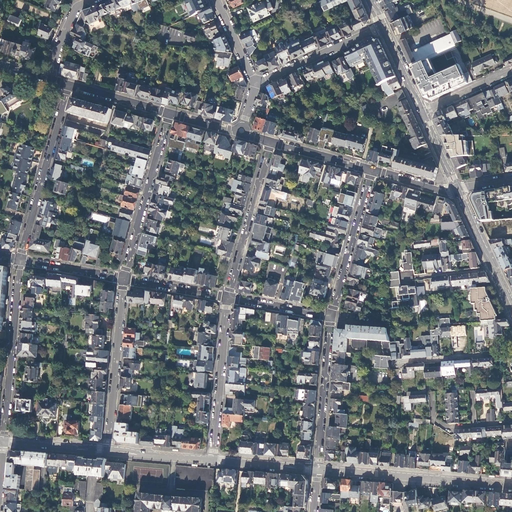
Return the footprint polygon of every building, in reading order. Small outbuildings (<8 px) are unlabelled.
[(60,6),(63,0),(62,0),(49,0),(46,8),(56,12),(59,5),(60,6)] [(106,4),(110,13),(122,8),(118,0),(112,0),(113,1),(106,4)] [(135,0),(118,0),(122,8),(123,9),(124,9),(131,6),(131,5),(132,5),(137,3),(135,0)] [(188,0),(185,1),(189,10),(190,10),(193,16),(199,13),(207,9),(202,0),(188,0)] [(248,8),(254,21),(271,14),(269,10),(266,4),(265,0),(248,8)] [(303,8),(314,3),(313,0),(308,0),(301,4),(303,8)] [(322,0),(315,3),(315,5),(319,14),(331,8),(334,7),(348,0),(322,0)] [(361,0),(349,0),(354,10),(364,5),(361,0)] [(398,0),(380,0),(382,5),(386,11),(396,7),(395,5),(397,4),(396,1),(398,0)] [(102,17),(110,13),(106,4),(98,8),(97,10),(101,17),(102,17)] [(366,10),(364,5),(354,10),(356,14),(358,19),(368,15),(366,10)] [(98,8),(97,6),(89,10),(82,13),(77,24),(84,27),(86,23),(89,25),(100,20),(101,17),(97,10),(98,8)] [(400,8),(399,6),(396,7),(386,11),(388,17),(390,22),(399,18),(395,9),(400,8)] [(213,10),(211,7),(207,9),(199,13),(204,24),(214,19),(211,13),(214,12),(213,10)] [(369,16),(368,15),(358,19),(353,22),(354,23),(357,30),(361,28),(367,25),(370,19),(369,16)] [(394,30),(397,36),(414,28),(409,15),(403,18),(403,17),(391,23),(394,30)] [(19,27),(23,20),(11,16),(9,23),(19,27)] [(357,30),(354,23),(350,25),(348,20),(343,22),(339,24),(344,36),(347,34),(349,33),(348,32),(352,30),(352,32),(357,30)] [(215,41),(221,38),(218,30),(218,29),(217,27),(216,27),(214,22),(204,27),(207,31),(206,32),(208,35),(210,39),(214,37),(215,41)] [(49,40),(54,28),(43,24),(42,27),(40,26),(39,28),(41,29),(38,36),(42,37),(49,40)] [(81,40),(85,30),(84,28),(77,25),(75,30),(74,30),(72,35),(81,40)] [(338,27),(327,31),(332,41),(335,39),(337,39),(336,36),(341,34),(338,27)] [(254,29),(248,32),(241,35),(245,43),(250,56),(256,48),(253,45),(254,43),(253,40),(258,36),(254,29)] [(188,33),(186,33),(185,39),(188,39),(187,43),(191,43),(192,41),(195,42),(197,36),(196,36),(195,30),(188,33)] [(323,45),(325,44),(324,42),(327,41),(328,41),(325,32),(324,30),(320,32),(321,34),(315,37),(320,47),(323,45)] [(462,41),(457,31),(450,34),(451,35),(455,44),(462,41)] [(428,60),(457,47),(455,44),(451,35),(412,53),(406,40),(400,42),(407,58),(412,69),(415,67),(415,66),(424,62),(428,60)] [(228,44),(225,36),(221,38),(215,41),(213,41),(213,42),(215,48),(220,48),(224,47),(225,49),(231,49),(228,44)] [(314,49),(320,47),(315,37),(315,36),(306,40),(305,38),(303,39),(302,38),(300,39),(306,53),(314,49)] [(51,47),(52,41),(49,40),(42,37),(40,42),(51,47)] [(133,42),(139,45),(141,42),(141,40),(135,37),(133,42)] [(300,56),(306,53),(300,39),(299,38),(294,41),(295,42),(292,43),(288,45),(292,53),(295,58),(300,56)] [(368,64),(378,86),(382,84),(397,77),(391,66),(384,50),(380,41),(374,38),(367,42),(357,46),(358,48),(358,49),(356,50),(356,49),(347,53),(348,54),(345,55),(351,68),(364,62),(363,60),(365,59),(368,64)] [(94,46),(87,43),(78,39),(73,50),(89,57),(89,56),(94,58),(98,48),(94,46)] [(8,54),(12,42),(2,40),(0,45),(1,46),(0,49),(3,51),(2,52),(8,54)] [(24,46),(12,42),(8,54),(14,56),(14,54),(17,55),(16,56),(21,57),(21,56),(24,46)] [(288,44),(287,42),(287,43),(284,44),(283,43),(282,42),(281,43),(280,44),(281,45),(276,48),(279,54),(281,59),(285,57),(285,56),(287,55),(292,53),(288,45),(288,44)] [(29,46),(24,44),(24,46),(21,56),(28,58),(27,60),(34,61),(37,49),(29,47),(29,46)] [(216,51),(214,60),(219,61),(217,68),(223,70),(223,69),(228,70),(232,53),(230,53),(216,51)] [(277,66),(283,63),(281,59),(279,54),(270,58),(268,53),(264,55),(265,58),(270,67),(271,69),(277,66)] [(491,55),(482,60),(486,69),(498,63),(496,59),(493,60),(491,55)] [(511,63),(511,56),(503,61),(506,67),(511,63)] [(265,69),(270,67),(265,58),(257,62),(257,63),(256,64),(257,66),(258,65),(260,70),(265,68),(265,69)] [(333,62),(339,75),(349,70),(343,58),(333,62)] [(415,67),(412,69),(424,96),(427,95),(429,99),(468,83),(459,64),(435,76),(428,60),(424,62),(415,66),(415,67)] [(486,69),(482,60),(472,64),(475,69),(472,70),(474,75),(486,69)] [(335,73),(329,61),(325,63),(323,65),(322,63),(313,67),(319,78),(320,80),(321,79),(326,77),(335,73)] [(66,66),(62,64),(59,75),(70,78),(83,81),(85,74),(81,73),(82,67),(67,63),(66,66)] [(313,67),(313,66),(308,69),(309,70),(305,72),(309,81),(314,79),(314,78),(316,77),(317,79),(319,78),(313,67)] [(241,71),(239,67),(234,70),(234,69),(232,69),(233,70),(229,72),(229,74),(232,81),(234,82),(244,77),(241,71)] [(129,73),(123,71),(120,69),(120,72),(118,78),(120,78),(117,91),(123,93),(126,83),(129,73)] [(306,87),(299,73),(293,76),(288,78),(295,92),(306,87)] [(7,79),(2,82),(5,87),(2,89),(7,96),(3,98),(10,108),(21,101),(17,95),(21,92),(13,80),(9,82),(7,79)] [(151,101),(154,89),(153,89),(152,86),(145,85),(146,82),(140,80),(138,86),(136,96),(141,98),(151,101)] [(285,83),(283,80),(282,81),(279,82),(285,93),(285,95),(292,92),(288,82),(285,83)] [(285,93),(279,82),(273,85),(267,87),(273,99),(285,93)] [(127,94),(136,96),(138,86),(126,83),(123,93),(127,94)] [(508,93),(504,84),(499,86),(495,88),(499,98),(500,97),(508,93)] [(246,88),(240,86),(239,90),(239,92),(237,91),(237,94),(238,94),(236,99),(242,101),(245,92),(246,88)] [(156,102),(169,106),(170,103),(173,91),(173,90),(163,87),(162,91),(155,90),(154,89),(151,101),(156,102)] [(499,98),(495,88),(490,90),(484,93),(487,99),(492,97),(493,100),(488,102),(489,104),(490,106),(491,109),(502,104),(500,97),(499,98)] [(402,89),(395,92),(398,100),(405,97),(402,89)] [(173,91),(170,103),(179,105),(183,92),(178,91),(178,92),(173,91)] [(201,106),(202,102),(198,101),(199,95),(193,94),(193,95),(191,94),(186,93),(183,104),(190,106),(189,106),(195,108),(194,113),(199,114),(201,106)] [(267,95),(260,93),(260,96),(258,102),(267,105),(269,99),(267,95)] [(487,99),(484,93),(480,95),(470,100),(474,109),(479,119),(485,117),(484,115),(487,113),(488,115),(493,112),(491,109),(490,106),(485,108),(484,106),(489,104),(488,102),(487,99)] [(73,99),(69,113),(108,124),(112,110),(105,108),(81,101),(73,99)] [(472,115),(470,111),(474,109),(470,100),(466,101),(456,106),(462,120),(472,115)] [(215,118),(216,113),(212,112),(214,107),(206,104),(205,107),(201,106),(199,114),(207,116),(215,118)] [(234,112),(218,107),(216,113),(215,118),(231,123),(234,112)] [(458,117),(453,107),(449,109),(443,112),(448,121),(458,117)] [(127,116),(128,114),(120,112),(116,111),(112,124),(124,127),(127,116)] [(266,121),(269,113),(266,112),(264,120),(257,118),(254,129),(263,132),(266,121)] [(454,136),(453,132),(448,121),(443,112),(437,114),(435,120),(441,133),(443,136),(454,136)] [(127,116),(124,127),(130,128),(138,130),(138,129),(139,127),(142,128),(145,118),(137,116),(133,115),(132,117),(127,116)] [(145,118),(142,128),(142,129),(152,131),(155,123),(150,121),(151,120),(147,119),(145,118)] [(106,131),(67,120),(65,126),(80,130),(101,136),(106,132),(106,131)] [(459,130),(466,127),(463,120),(456,123),(459,130)] [(271,122),(266,121),(263,132),(267,133),(275,135),(278,124),(272,123),(271,122)] [(417,123),(408,125),(414,139),(423,134),(421,129),(417,123)] [(176,128),(174,128),(173,131),(172,134),(188,138),(191,127),(177,124),(176,128)] [(73,140),(77,141),(80,130),(65,126),(62,137),(73,140)] [(281,128),(278,136),(290,139),(303,143),(305,136),(295,133),(296,128),(290,126),(289,130),(286,129),(285,131),(283,130),(284,129),(281,128)] [(454,136),(465,136),(475,136),(474,130),(471,130),(468,131),(466,127),(459,130),(460,132),(453,132),(454,136)] [(198,129),(193,128),(191,134),(195,134),(193,140),(202,142),(205,131),(198,129)] [(321,131),(311,128),(308,140),(318,143),(320,136),(321,131)] [(328,129),(328,131),(322,129),(321,131),(320,136),(321,137),(318,147),(321,148),(324,149),(326,142),(333,144),(336,132),(336,131),(328,129)] [(333,144),(347,148),(350,137),(342,134),(336,132),(333,144)] [(214,134),(212,133),(212,134),(209,133),(206,143),(216,146),(219,135),(214,134)] [(425,139),(423,134),(414,139),(411,140),(416,150),(422,147),(427,144),(425,139)] [(219,135),(216,146),(214,153),(219,155),(219,153),(223,154),(225,158),(231,159),(233,152),(234,148),(231,148),(230,145),(229,144),(228,144),(226,140),(224,139),(225,137),(219,135)] [(359,151),(363,138),(351,135),(350,137),(347,148),(359,151)] [(466,157),(475,155),(473,141),(465,141),(465,136),(454,136),(443,136),(449,151),(453,158),(466,157)] [(73,140),(62,137),(58,149),(69,152),(70,152),(71,152),(72,148),(71,147),(73,140)] [(150,155),(151,150),(141,147),(108,138),(107,141),(105,149),(138,158),(148,161),(150,155)] [(367,139),(363,138),(359,151),(363,152),(367,139)] [(107,141),(100,139),(98,147),(103,148),(105,149),(107,141)] [(241,141),(236,140),(234,148),(233,152),(245,156),(245,155),(248,143),(241,141)] [(253,145),(248,143),(245,155),(255,158),(258,146),(253,145)] [(35,149),(21,144),(19,152),(16,151),(15,157),(14,162),(14,163),(16,164),(14,170),(17,171),(28,174),(30,168),(29,168),(30,165),(31,165),(32,162),(33,157),(32,157),(33,154),(33,155),(35,149)] [(429,149),(427,144),(422,147),(421,149),(424,156),(431,152),(431,151),(429,149)] [(388,148),(384,146),(382,154),(381,154),(379,160),(391,163),(392,160),(397,161),(398,157),(399,151),(393,149),(392,152),(387,151),(388,148)] [(69,152),(58,149),(55,160),(61,161),(66,162),(67,158),(73,159),(74,153),(69,152)] [(371,151),(368,161),(372,162),(378,164),(379,160),(381,154),(377,152),(377,150),(376,150),(376,151),(374,150),(374,152),(371,151)] [(273,161),(269,174),(277,176),(278,170),(283,172),(283,171),(285,166),(284,165),(281,165),(280,164),(281,161),(283,153),(278,152),(275,153),(273,161)] [(398,157),(397,161),(395,169),(407,172),(424,177),(435,180),(439,168),(398,157)] [(466,157),(453,158),(457,167),(458,169),(469,164),(466,157)] [(148,163),(148,161),(138,158),(136,167),(146,170),(148,163)] [(312,161),(309,160),(308,162),(304,161),(304,162),(303,161),(301,166),(307,168),(305,175),(310,177),(314,162),(312,161)] [(185,165),(170,161),(167,172),(179,175),(181,167),(182,168),(182,169),(184,169),(185,165)] [(310,177),(315,178),(316,175),(321,177),(323,173),(321,172),(323,166),(319,165),(319,163),(317,163),(314,162),(310,177)] [(482,177),(488,176),(487,172),(491,171),(489,164),(477,166),(477,165),(474,165),(475,167),(470,167),(472,179),(482,177)] [(493,164),(489,164),(491,171),(487,172),(488,176),(495,175),(493,164)] [(136,167),(132,166),(130,175),(143,179),(145,173),(146,170),(136,167)] [(331,167),(330,166),(329,170),(326,169),(324,176),(326,177),(325,179),(323,179),(322,182),(331,185),(331,183),(336,168),(331,167)] [(63,171),(53,168),(50,179),(58,181),(60,182),(63,171)] [(340,169),(336,168),(331,183),(340,185),(341,181),(343,174),(340,173),(341,169),(340,169)] [(28,174),(17,171),(14,182),(16,182),(13,192),(21,195),(23,189),(25,189),(26,186),(24,186),(25,183),(28,174)] [(345,182),(354,185),(354,183),(360,185),(360,183),(362,178),(360,175),(348,171),(345,182)] [(277,176),(269,174),(268,179),(269,180),(268,183),(267,183),(266,187),(275,190),(277,185),(278,186),(280,184),(282,177),(277,176)] [(130,175),(128,175),(126,184),(131,186),(131,185),(141,188),(142,183),(143,179),(130,175)] [(253,178),(240,175),(238,179),(251,183),(253,178)] [(167,186),(168,187),(170,181),(159,178),(159,180),(158,184),(167,186)] [(242,182),(234,180),(231,190),(237,192),(248,195),(249,191),(251,185),(245,183),(244,188),(241,187),(242,182)] [(60,182),(58,181),(55,192),(66,195),(69,184),(60,182)] [(167,186),(158,184),(157,188),(155,194),(159,195),(164,196),(167,186)] [(140,192),(140,190),(128,186),(126,196),(136,199),(138,199),(140,192)] [(287,193),(275,190),(266,187),(263,195),(261,204),(268,206),(269,200),(268,200),(268,199),(270,200),(270,197),(271,195),(269,195),(270,194),(276,195),(276,196),(286,199),(287,193)] [(399,201),(400,199),(406,201),(409,188),(403,187),(403,188),(398,187),(397,192),(392,191),(390,199),(399,201)] [(511,188),(511,187),(477,193),(476,193),(475,194),(473,195),(473,196),(472,198),(472,200),(472,202),(474,206),(480,218),(482,222),(495,221),(493,212),(491,212),(490,206),(490,205),(490,204),(489,203),(511,199),(511,188)] [(413,189),(409,188),(406,201),(404,208),(416,212),(417,206),(420,196),(413,194),(414,190),(413,189)] [(357,193),(348,191),(346,200),(355,203),(356,198),(357,193)] [(12,192),(7,208),(17,211),(22,195),(21,195),(13,192),(12,192)] [(246,201),(248,195),(237,192),(234,203),(237,203),(237,202),(240,202),(239,204),(245,205),(246,201)] [(384,195),(373,192),(372,197),(371,202),(381,205),(382,202),(384,195)] [(52,197),(46,195),(44,200),(57,204),(59,199),(52,197)] [(126,196),(122,195),(120,201),(124,202),(123,207),(124,207),(135,210),(135,208),(136,205),(135,205),(136,199),(126,196)] [(420,196),(417,206),(434,211),(436,202),(437,201),(428,198),(420,196)] [(448,199),(442,197),(441,197),(439,203),(436,202),(434,211),(430,223),(442,222),(463,222),(459,214),(455,204),(450,199),(448,199)] [(171,202),(158,198),(157,201),(153,200),(153,202),(152,206),(168,210),(171,202)] [(56,208),(57,204),(44,200),(40,215),(55,219),(57,214),(53,213),(54,209),(56,208)] [(381,205),(371,202),(369,207),(368,213),(377,215),(379,207),(380,207),(381,205)] [(243,212),(245,207),(234,204),(233,204),(231,204),(228,203),(225,212),(228,213),(230,213),(230,212),(242,215),(243,212)] [(268,206),(261,204),(260,208),(262,209),(264,209),(263,211),(262,214),(269,215),(274,217),(277,209),(268,206)] [(168,210),(152,206),(150,211),(153,212),(151,218),(152,218),(159,220),(163,221),(164,218),(164,217),(167,218),(169,211),(168,210)] [(133,215),(135,210),(124,207),(120,219),(131,222),(133,215)] [(341,208),(336,207),(333,216),(336,217),(335,219),(334,218),(332,224),(336,225),(338,219),(349,223),(351,218),(352,212),(341,209),(341,208)] [(23,221),(25,214),(17,212),(15,218),(19,220),(23,221)] [(108,222),(109,216),(92,213),(90,219),(108,222)] [(230,213),(228,213),(227,217),(224,217),(221,227),(230,229),(233,220),(238,222),(239,216),(230,213)] [(269,217),(258,214),(257,220),(256,223),(266,226),(269,217)] [(376,227),(379,218),(367,214),(366,219),(364,224),(376,227)] [(55,219),(40,215),(37,224),(43,226),(47,227),(48,224),(48,221),(51,222),(51,223),(57,225),(58,220),(55,219)] [(130,228),(131,222),(120,219),(120,221),(117,231),(121,232),(120,237),(127,239),(130,228)] [(157,227),(158,222),(151,220),(148,219),(146,225),(146,226),(149,227),(148,231),(158,234),(160,228),(157,227)] [(348,228),(349,223),(338,219),(336,225),(348,228)] [(399,223),(384,219),(382,224),(399,229),(399,223)] [(19,236),(23,221),(19,220),(19,222),(13,220),(9,233),(19,236)] [(466,228),(463,222),(442,222),(442,230),(455,230),(457,234),(459,233),(459,235),(461,234),(462,237),(469,236),(466,228)] [(267,233),(268,227),(266,226),(256,223),(254,230),(253,233),(255,233),(254,238),(269,242),(271,234),(267,233)] [(43,226),(37,224),(30,249),(50,252),(52,242),(39,240),(41,236),(42,236),(43,232),(42,231),(43,226)] [(336,225),(332,224),(331,224),(330,229),(329,229),(327,234),(334,236),(338,237),(339,232),(346,234),(347,232),(348,228),(336,225)] [(381,238),(383,229),(376,227),(364,224),(363,229),(362,233),(381,238)] [(230,229),(221,227),(220,226),(217,238),(224,240),(229,242),(233,230),(230,229)] [(334,236),(327,234),(312,230),(310,236),(332,242),(330,249),(328,248),(326,253),(340,257),(341,252),(336,251),(337,247),(338,247),(339,243),(338,243),(339,238),(334,237),(334,236)] [(1,238),(0,246),(0,248),(4,249),(12,251),(15,249),(19,236),(9,233),(8,239),(4,239),(4,238),(2,237),(2,238),(1,238)] [(138,254),(147,257),(149,250),(148,250),(149,245),(148,244),(148,242),(151,242),(151,244),(153,245),(154,243),(157,244),(158,238),(144,234),(140,247),(138,254)] [(372,249),(375,238),(361,234),(359,241),(358,245),(372,249)] [(124,250),(127,239),(120,237),(116,236),(111,253),(117,254),(116,260),(121,261),(124,250)] [(271,243),(269,242),(254,238),(252,244),(259,246),(257,250),(268,253),(271,243)] [(440,245),(441,254),(442,257),(450,256),(449,251),(447,251),(446,243),(447,243),(447,238),(440,239),(440,245)] [(61,240),(57,239),(54,248),(59,249),(57,259),(62,260),(68,261),(69,261),(70,249),(65,248),(66,243),(61,242),(61,240)] [(440,239),(415,242),(415,248),(422,247),(440,245),(440,239)] [(233,250),(235,243),(229,242),(224,240),(222,246),(221,245),(219,254),(222,255),(223,256),(231,258),(233,250)] [(463,254),(472,253),(471,249),(474,249),(470,240),(461,241),(463,254)] [(505,241),(505,240),(491,240),(494,248),(495,250),(505,246),(506,245),(508,245),(507,240),(505,241)] [(85,244),(74,241),(69,261),(73,262),(75,262),(77,253),(79,254),(79,256),(78,263),(82,263),(84,255),(82,254),(85,244)] [(98,258),(101,248),(96,247),(96,245),(91,244),(88,253),(93,255),(92,256),(97,258),(98,258)] [(305,247),(296,245),(295,250),(298,250),(298,249),(311,253),(311,255),(316,256),(317,257),(322,258),(324,253),(306,247),(305,247)] [(376,250),(372,249),(358,245),(355,256),(353,264),(363,267),(364,264),(363,262),(364,259),(366,258),(367,255),(373,256),(375,255),(376,250)] [(505,246),(495,250),(496,252),(499,259),(508,255),(509,255),(505,246)] [(206,251),(195,248),(193,255),(204,258),(206,251)] [(404,267),(405,271),(410,271),(414,270),(412,250),(406,250),(406,252),(404,252),(405,260),(402,261),(403,267),(404,267)] [(457,254),(457,255),(458,261),(463,261),(463,260),(467,259),(467,258),(470,258),(471,269),(478,268),(478,264),(481,262),(480,259),(476,252),(472,253),(469,253),(463,254),(457,254)] [(424,269),(443,267),(442,257),(441,254),(423,256),(424,269)] [(256,257),(247,255),(246,259),(247,259),(247,262),(245,262),(244,266),(243,269),(247,270),(253,272),(255,267),(259,268),(261,261),(258,260),(259,258),(256,257)] [(443,267),(443,272),(452,271),(451,262),(458,261),(457,255),(450,256),(442,257),(443,267)] [(508,255),(499,259),(501,263),(502,266),(504,271),(509,270),(511,269),(511,262),(511,260),(511,261),(508,255)] [(228,266),(231,258),(223,256),(222,260),(221,259),(220,263),(228,266)] [(165,258),(161,257),(158,266),(155,277),(159,277),(165,279),(167,272),(166,272),(167,267),(163,267),(164,264),(166,263),(166,260),(165,258)] [(155,277),(158,266),(153,265),(154,264),(149,263),(146,272),(146,273),(150,274),(149,276),(155,277)] [(329,266),(318,263),(317,268),(325,270),(323,276),(330,278),(333,267),(329,266)] [(190,264),(188,273),(186,282),(192,283),(197,284),(199,273),(200,271),(192,270),(193,265),(190,264)] [(363,267),(353,264),(352,270),(350,275),(361,278),(364,279),(366,274),(372,274),(374,270),(363,267)] [(205,274),(205,275),(203,285),(211,287),(215,288),(217,277),(209,275),(209,273),(208,272),(209,268),(207,268),(205,274)] [(188,273),(176,270),(173,280),(179,281),(186,282),(188,273)] [(62,290),(64,275),(54,273),(48,272),(48,278),(47,284),(47,286),(53,286),(52,292),(62,293),(62,290)] [(389,280),(388,288),(398,287),(401,287),(400,286),(400,279),(399,272),(390,272),(390,274),(389,280)] [(488,277),(485,272),(481,273),(476,273),(477,284),(490,282),(488,277)] [(460,275),(462,286),(477,284),(476,273),(469,274),(460,275)] [(64,275),(62,290),(66,290),(67,283),(75,283),(75,286),(72,286),(70,304),(76,305),(77,295),(78,284),(78,278),(71,276),(64,275)] [(358,287),(361,278),(350,275),(349,280),(352,281),(351,285),(350,289),(351,290),(357,291),(358,287)] [(432,278),(431,278),(432,285),(433,285),(433,287),(438,286),(438,288),(442,287),(450,285),(449,281),(452,281),(453,287),(462,286),(460,275),(454,276),(432,278)] [(47,284),(48,278),(39,278),(39,277),(33,277),(33,281),(30,281),(29,282),(29,286),(30,287),(33,288),(34,288),(34,294),(42,295),(42,288),(41,288),(41,287),(44,287),(44,285),(46,285),(46,284),(47,284)] [(268,297),(275,298),(279,284),(273,282),(273,280),(270,279),(269,281),(268,281),(263,296),(268,297)] [(424,279),(415,280),(416,287),(416,290),(424,289),(423,281),(424,279)] [(281,292),(279,299),(283,300),(289,301),(290,300),(294,300),(293,302),(296,302),(300,303),(302,296),(298,295),(299,289),(304,290),(306,284),(304,284),(304,283),(302,282),(302,283),(295,281),(295,282),(291,281),(289,280),(289,281),(285,280),(283,286),(288,288),(286,294),(281,292)] [(252,283),(240,281),(237,289),(239,292),(248,294),(250,294),(252,283)] [(331,288),(332,284),(324,282),(323,286),(321,285),(322,284),(319,283),(318,284),(314,283),(313,287),(312,290),(311,294),(325,298),(328,287),(331,288)] [(85,285),(78,284),(77,295),(91,296),(92,286),(91,285),(91,284),(85,284),(85,285)] [(410,307),(418,306),(418,300),(417,300),(417,298),(416,290),(416,287),(409,287),(409,286),(402,286),(402,288),(399,289),(400,290),(399,290),(400,294),(399,295),(397,295),(398,300),(402,300),(402,301),(392,302),(393,308),(398,307),(399,308),(403,308),(403,307),(407,306),(407,307),(410,306),(410,307)] [(486,288),(472,289),(473,295),(473,300),(474,300),(475,300),(475,304),(478,303),(479,303),(479,306),(480,306),(481,310),(481,314),(485,314),(485,321),(488,321),(490,321),(499,320),(499,316),(498,317),(498,313),(496,310),(493,310),(493,307),(491,307),(491,303),(491,302),(492,302),(492,301),(491,300),(490,300),(486,303),(484,301),(485,300),(488,300),(487,298),(486,298),(486,288)] [(349,299),(359,302),(362,293),(357,291),(351,290),(349,299)] [(114,299),(115,292),(103,291),(103,301),(114,303),(114,299)] [(138,303),(146,304),(147,293),(130,291),(129,303),(130,303),(130,307),(137,307),(138,303)] [(153,293),(152,303),(165,305),(166,294),(153,293)] [(181,297),(175,296),(174,305),(174,307),(183,309),(184,307),(185,298),(181,297)] [(185,298),(184,307),(188,308),(188,310),(193,311),(195,299),(191,299),(185,298)] [(356,312),(359,302),(349,299),(346,309),(356,312)] [(206,301),(200,300),(199,310),(213,313),(214,303),(206,301)] [(103,301),(102,312),(110,313),(110,309),(113,309),(113,306),(114,303),(103,301)] [(233,314),(232,319),(242,320),(244,320),(245,308),(241,308),(236,307),(233,309),(233,314)] [(39,312),(39,310),(31,310),(23,309),(22,321),(31,322),(32,322),(33,312),(39,312)] [(100,315),(86,314),(86,318),(87,319),(86,328),(99,330),(100,315)] [(288,336),(290,317),(281,315),(278,314),(277,322),(282,322),(282,328),(277,328),(276,334),(283,335),(284,336),(288,336)] [(450,318),(439,319),(439,327),(440,327),(440,329),(441,329),(442,335),(442,337),(452,337),(451,327),(450,318)] [(242,320),(232,319),(232,328),(231,332),(241,333),(242,327),(238,327),(238,324),(242,324),(242,320)] [(509,323),(507,320),(499,320),(490,321),(485,321),(480,321),(481,326),(488,325),(489,339),(496,338),(496,335),(503,334),(502,328),(507,328),(507,326),(510,326),(509,323)] [(31,322),(22,321),(21,332),(32,333),(33,328),(32,328),(32,326),(31,326),(31,322)] [(311,326),(311,336),(321,337),(322,327),(322,325),(321,323),(318,323),(319,322),(312,321),(311,326)] [(210,322),(209,322),(205,322),(204,329),(206,329),(206,333),(211,333),(216,333),(217,328),(217,326),(210,325),(210,322)] [(390,342),(388,329),(380,328),(355,326),(348,326),(348,330),(337,330),(336,335),(335,352),(345,352),(347,338),(351,339),(351,343),(352,346),(352,347),(353,348),(354,348),(355,349),(366,349),(367,340),(382,341),(381,345),(382,345),(382,348),(383,348),(383,352),(383,356),(392,356),(390,344),(391,343),(390,342)] [(451,327),(452,337),(452,348),(458,347),(457,337),(467,336),(466,326),(451,327)] [(431,330),(433,356),(435,356),(440,356),(438,335),(442,335),(441,329),(440,329),(440,327),(439,327),(437,328),(437,330),(431,330)] [(136,333),(136,329),(127,328),(126,336),(125,340),(140,341),(141,333),(136,333)] [(206,333),(200,332),(198,346),(208,347),(210,347),(211,333),(206,333)] [(241,333),(231,332),(231,339),(230,344),(242,346),(243,338),(244,338),(245,333),(241,333)] [(33,340),(34,335),(21,334),(20,344),(32,345),(33,340)] [(95,335),(94,348),(105,348),(105,340),(110,341),(111,337),(103,336),(95,335)] [(320,344),(321,337),(311,336),(310,347),(309,347),(309,351),(320,352),(320,344)] [(400,346),(401,352),(402,352),(402,358),(404,358),(413,358),(412,350),(411,337),(406,338),(406,343),(400,344),(400,341),(390,342),(391,343),(393,356),(393,359),(395,359),(397,359),(397,353),(397,346),(400,346)] [(38,345),(32,345),(20,344),(19,356),(37,357),(38,345)] [(214,357),(214,354),(209,353),(210,351),(208,350),(208,347),(198,346),(194,346),(193,350),(198,351),(199,355),(199,360),(201,361),(214,362),(214,357)] [(413,349),(412,350),(413,358),(420,357),(427,357),(427,349),(419,350),(418,346),(413,347),(413,349)] [(136,355),(137,355),(137,348),(135,348),(125,347),(124,352),(124,357),(136,359),(136,355)] [(255,350),(253,350),(253,352),(253,353),(253,354),(254,354),(254,359),(269,361),(270,348),(255,347),(255,350)] [(235,353),(236,350),(237,350),(237,348),(236,348),(230,348),(229,355),(229,357),(242,358),(243,354),(235,353)] [(109,359),(109,352),(98,351),(98,361),(108,363),(109,359)] [(309,351),(305,351),(305,358),(307,358),(306,364),(319,365),(319,361),(320,352),(309,351)] [(345,352),(335,352),(334,357),(334,364),(345,365),(346,356),(351,357),(351,353),(345,352)] [(378,360),(378,368),(391,369),(389,360),(393,359),(393,356),(392,356),(383,356),(376,355),(375,358),(378,360)] [(247,358),(242,358),(229,357),(229,363),(228,367),(240,368),(243,368),(243,365),(246,365),(247,358)] [(494,366),(493,358),(483,359),(474,360),(474,371),(479,370),(479,372),(485,371),(485,367),(494,366)] [(474,371),(474,360),(469,360),(455,361),(455,367),(469,366),(470,376),(475,376),(474,371)] [(213,369),(214,362),(201,361),(200,366),(207,366),(206,371),(213,372),(213,369)] [(455,367),(455,361),(451,361),(442,362),(443,376),(448,375),(448,371),(448,370),(451,370),(455,370),(455,367)] [(28,367),(26,382),(38,383),(39,368),(38,368),(39,363),(28,362),(26,362),(26,363),(28,364),(28,367)] [(122,378),(132,379),(133,379),(134,373),(139,374),(140,364),(130,363),(130,367),(127,367),(123,367),(123,370),(122,378)] [(425,368),(425,363),(420,364),(407,365),(408,370),(403,370),(404,378),(415,377),(414,370),(425,369),(425,368)] [(347,365),(345,365),(334,364),(333,374),(332,382),(346,383),(346,376),(347,376),(348,371),(347,371),(347,365)] [(240,368),(228,367),(227,377),(227,382),(243,383),(244,377),(246,378),(247,369),(240,368)] [(442,377),(441,367),(425,368),(425,369),(425,378),(442,377)] [(108,372),(108,369),(97,368),(97,373),(97,375),(98,375),(98,379),(104,380),(105,374),(107,374),(108,372)] [(206,388),(208,374),(194,373),(194,380),(196,380),(196,387),(206,388)] [(317,381),(318,375),(299,373),(298,382),(304,383),(306,382),(306,379),(311,380),(311,385),(317,386),(317,381)] [(127,388),(131,388),(132,379),(122,378),(121,385),(121,389),(127,389),(127,388)] [(104,380),(98,379),(91,379),(90,386),(92,386),(92,390),(106,391),(106,387),(107,380),(104,380)] [(243,383),(227,382),(226,390),(226,394),(233,395),(234,390),(234,388),(240,389),(240,391),(239,395),(247,396),(247,391),(245,391),(246,383),(243,383)] [(351,383),(346,383),(332,382),(332,389),(331,392),(340,393),(340,390),(343,390),(350,391),(351,383)] [(296,398),(296,400),(305,401),(309,401),(310,390),(295,389),(294,398),(296,398)] [(500,389),(488,390),(489,396),(495,396),(495,399),(496,399),(499,399),(500,398),(500,395),(500,389)] [(488,390),(474,391),(474,394),(475,397),(484,397),(484,401),(489,401),(489,396),(488,390)] [(106,393),(94,392),(93,403),(105,404),(105,401),(106,393)] [(210,400),(211,394),(193,392),(193,398),(201,398),(200,412),(205,412),(206,404),(210,404),(210,400)] [(448,424),(459,423),(459,418),(458,407),(457,397),(457,393),(446,393),(446,399),(447,409),(447,419),(448,424)] [(140,395),(131,395),(127,394),(127,400),(125,400),(125,406),(133,406),(138,407),(140,395)] [(429,395),(426,395),(406,397),(404,397),(405,411),(412,410),(411,403),(427,401),(427,400),(429,399),(429,395)] [(34,398),(23,397),(15,396),(15,400),(19,401),(18,411),(19,413),(20,414),(22,414),(24,413),(24,412),(26,414),(28,412),(32,412),(34,398)] [(38,415),(44,416),(44,418),(50,418),(50,416),(56,416),(57,404),(52,404),(53,399),(45,399),(44,404),(40,403),(38,415)] [(331,399),(330,405),(330,410),(335,410),(335,414),(336,414),(345,414),(345,410),(338,410),(339,404),(341,405),(342,400),(333,399),(331,399)] [(234,410),(225,409),(225,410),(224,414),(244,416),(245,411),(253,412),(253,408),(255,408),(255,402),(235,400),(234,410)] [(133,406),(125,406),(120,405),(119,414),(118,423),(122,424),(123,420),(132,421),(133,406)] [(314,418),(314,412),(305,411),(304,411),(303,416),(302,421),(303,422),(313,422),(314,418)] [(205,412),(200,412),(199,412),(198,423),(208,424),(209,420),(209,413),(205,412)] [(244,422),(244,416),(224,414),(223,422),(223,426),(224,427),(230,428),(231,421),(244,422)] [(346,428),(348,414),(345,414),(336,414),(335,427),(341,428),(346,428)] [(81,421),(80,421),(75,421),(75,422),(66,421),(65,429),(67,430),(67,433),(69,433),(74,434),(73,439),(79,439),(81,421)] [(96,422),(95,430),(92,430),(91,435),(89,435),(89,440),(99,441),(102,439),(102,431),(103,423),(96,422)] [(313,427),(313,422),(303,422),(302,432),(313,433),(313,427)] [(122,424),(118,423),(117,438),(121,443),(130,444),(139,444),(139,439),(140,433),(129,432),(129,424),(122,424)] [(511,425),(509,426),(502,427),(503,435),(504,439),(504,443),(504,452),(507,452),(506,439),(511,438),(511,425)] [(177,429),(178,426),(173,426),(173,429),(172,438),(174,438),(174,445),(178,445),(178,448),(181,448),(184,448),(185,437),(184,437),(184,435),(185,430),(177,429)] [(335,427),(328,427),(328,432),(327,438),(337,439),(340,439),(341,428),(335,427)] [(503,435),(502,427),(497,427),(486,428),(487,437),(503,435)] [(172,438),(173,429),(166,428),(165,431),(162,430),(162,428),(156,428),(155,439),(155,443),(162,444),(165,444),(165,447),(171,447),(172,438)] [(487,437),(486,428),(477,428),(472,429),(473,437),(473,438),(487,437)] [(454,430),(454,435),(454,436),(454,439),(454,442),(458,442),(460,442),(460,439),(466,439),(466,435),(468,435),(469,437),(473,437),(472,429),(466,429),(454,430)] [(313,433),(302,432),(302,440),(305,440),(312,440),(312,436),(313,433)] [(189,435),(184,435),(184,437),(185,437),(184,448),(193,449),(201,450),(202,439),(195,438),(195,439),(191,438),(190,441),(189,440),(189,435)] [(139,439),(139,444),(147,445),(155,446),(155,443),(155,439),(151,439),(151,438),(146,438),(146,436),(143,436),(142,439),(139,439)] [(248,436),(242,436),(241,453),(246,453),(253,454),(254,443),(248,442),(248,436)] [(265,438),(255,437),(254,443),(253,454),(257,454),(264,455),(265,444),(264,444),(265,438)] [(337,439),(327,438),(327,444),(326,449),(332,449),(336,449),(337,439)] [(276,444),(266,443),(265,455),(270,456),(275,456),(276,445),(276,444)] [(276,445),(275,456),(280,456),(282,457),(282,454),(289,455),(290,444),(282,443),(282,445),(276,445)] [(504,453),(504,452),(504,443),(502,444),(498,444),(499,449),(500,449),(500,452),(494,452),(494,456),(490,455),(490,463),(490,462),(496,463),(495,464),(497,464),(497,465),(501,466),(501,464),(502,464),(503,453),(504,453)] [(299,446),(298,458),(301,458),(304,458),(304,459),(310,459),(311,454),(311,453),(311,447),(299,446)] [(471,446),(461,447),(461,455),(471,455),(471,446)] [(352,463),(359,463),(360,453),(355,452),(355,449),(351,449),(351,452),(350,451),(349,463),(352,463)] [(335,454),(335,451),(326,450),(325,460),(331,461),(331,457),(334,458),(335,454)] [(366,451),(360,450),(360,453),(359,463),(363,464),(369,464),(370,453),(366,453),(366,451)] [(10,452),(9,463),(16,463),(16,464),(23,465),(24,452),(18,451),(12,451),(10,452)] [(406,456),(406,452),(401,451),(401,454),(397,453),(397,455),(396,455),(395,467),(397,467),(405,468),(406,456)] [(503,476),(509,477),(511,477),(511,451),(507,452),(504,452),(504,453),(503,476)] [(29,452),(24,452),(23,465),(28,465),(25,490),(32,490),(34,470),(34,466),(35,453),(29,452)] [(383,452),(379,452),(379,454),(379,458),(381,459),(380,465),(386,466),(391,466),(391,460),(391,454),(383,453),(383,452)] [(41,454),(35,453),(34,466),(48,467),(48,466),(49,454),(41,454)] [(379,454),(370,453),(369,464),(373,465),(374,465),(374,463),(378,463),(379,458),(379,454)] [(54,455),(49,454),(48,466),(58,467),(59,455),(54,455)] [(410,456),(406,456),(405,468),(407,468),(415,468),(416,454),(411,454),(410,456)] [(431,455),(423,454),(422,459),(420,459),(419,465),(430,466),(431,455)] [(59,455),(58,467),(68,467),(68,466),(68,456),(64,456),(59,455)] [(431,455),(430,466),(442,467),(442,471),(446,471),(451,472),(452,463),(447,463),(447,457),(431,455)] [(74,456),(68,456),(68,466),(74,466),(79,467),(80,457),(74,456)] [(481,465),(482,457),(477,456),(476,464),(470,463),(469,473),(473,474),(478,474),(479,471),(481,471),(481,465)] [(86,457),(80,457),(79,467),(78,475),(92,476),(105,477),(106,470),(107,462),(108,459),(103,459),(101,459),(101,461),(86,460),(86,457)] [(459,467),(459,472),(463,473),(469,473),(470,463),(470,462),(460,461),(460,466),(459,467)] [(126,463),(107,462),(106,470),(109,471),(109,479),(125,480),(126,463)] [(16,463),(9,463),(8,482),(7,488),(19,489),(20,489),(21,476),(15,475),(16,464),(16,463)] [(212,490),(213,468),(176,466),(175,476),(178,476),(177,484),(183,484),(183,488),(198,489),(212,490)] [(229,470),(223,469),(223,472),(219,472),(218,482),(237,484),(239,471),(229,470)] [(40,470),(34,470),(32,490),(39,491),(40,470)] [(251,472),(250,472),(250,473),(244,473),(243,482),(255,483),(256,472),(251,472)] [(256,472),(255,483),(267,484),(268,473),(261,473),(256,472)] [(286,475),(279,474),(278,484),(278,485),(291,487),(293,475),(286,475)] [(298,476),(293,475),(291,487),(291,488),(299,489),(298,495),(297,495),(296,507),(301,508),(306,508),(308,482),(309,481),(305,477),(298,476)] [(336,482),(329,481),(329,478),(324,478),(323,484),(322,493),(328,493),(328,488),(330,488),(336,489),(336,482)] [(343,480),(342,490),(341,490),(341,494),(340,499),(342,499),(349,499),(350,491),(351,491),(351,485),(352,480),(346,480),(343,480)] [(78,491),(78,494),(85,502),(85,501),(86,482),(79,481),(79,483),(78,491)] [(360,486),(360,492),(365,493),(365,499),(370,499),(371,492),(371,482),(366,482),(361,481),(360,486)] [(374,495),(378,495),(380,483),(375,482),(371,482),(371,492),(374,492),(374,495)] [(95,502),(103,495),(104,483),(96,483),(95,502)] [(380,483),(378,495),(386,496),(389,496),(390,486),(390,485),(385,485),(385,483),(382,483),(380,483)] [(351,491),(350,491),(349,499),(349,502),(349,503),(357,504),(358,499),(359,499),(360,492),(360,486),(351,485),(351,491)] [(392,492),(392,486),(390,486),(389,496),(386,496),(386,497),(384,497),(384,499),(383,499),(382,505),(389,505),(389,504),(392,504),(392,502),(392,492)] [(19,489),(7,488),(6,498),(9,498),(8,500),(9,500),(8,503),(17,504),(17,501),(19,489)] [(412,492),(406,493),(407,502),(408,502),(409,507),(419,504),(418,498),(417,490),(412,491),(412,492)] [(468,491),(464,490),(463,503),(467,503),(468,502),(474,503),(475,491),(468,491)] [(444,491),(445,496),(447,502),(452,502),(452,505),(458,505),(458,503),(462,503),(463,493),(444,491)] [(475,491),(474,503),(480,503),(480,504),(484,505),(486,492),(479,492),(475,491)] [(200,511),(201,507),(200,507),(200,505),(201,501),(201,498),(196,498),(196,497),(192,497),(187,497),(183,497),(180,496),(180,497),(175,496),(172,496),(166,496),(166,495),(162,495),(158,495),(155,494),(155,495),(150,494),(145,493),(142,492),(142,493),(136,493),(134,511),(149,511),(150,509),(153,509),(153,510),(157,510),(157,509),(161,510),(161,511),(175,511),(176,511),(186,511),(185,511),(200,511)] [(392,492),(392,502),(401,503),(401,504),(403,503),(407,502),(406,493),(405,492),(402,493),(398,493),(398,492),(392,492)] [(70,506),(74,506),(74,494),(73,494),(65,493),(64,504),(63,503),(63,506),(70,506)] [(328,493),(322,493),(322,499),(321,503),(327,504),(328,498),(340,499),(341,494),(328,493)] [(493,493),(490,493),(488,506),(500,507),(501,494),(493,493)] [(511,494),(507,494),(502,494),(501,505),(511,506),(511,494)] [(445,496),(439,498),(442,510),(448,508),(447,504),(447,502),(445,496)] [(423,497),(418,498),(419,504),(420,509),(430,507),(434,506),(432,499),(429,500),(429,499),(424,499),(423,497)] [(437,498),(432,499),(434,506),(436,511),(442,510),(439,498),(437,499),(437,498)] [(20,511),(21,504),(17,504),(8,503),(6,503),(5,509),(9,509),(8,511),(20,511)]
